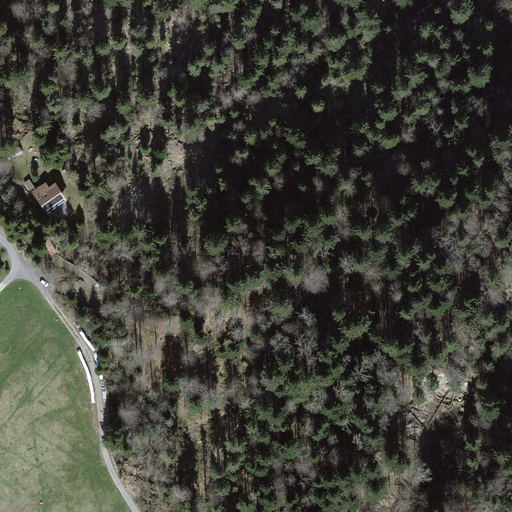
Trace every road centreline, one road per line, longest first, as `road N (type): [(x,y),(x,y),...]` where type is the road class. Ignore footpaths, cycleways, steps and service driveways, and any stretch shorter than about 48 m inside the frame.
road 1 (track): [(138,511),(114,469),(86,353),(20,263)]
road 2 (track): [(48,179),(29,162),(13,171),(15,199),(46,255),(93,288),(76,294),(37,282)]
